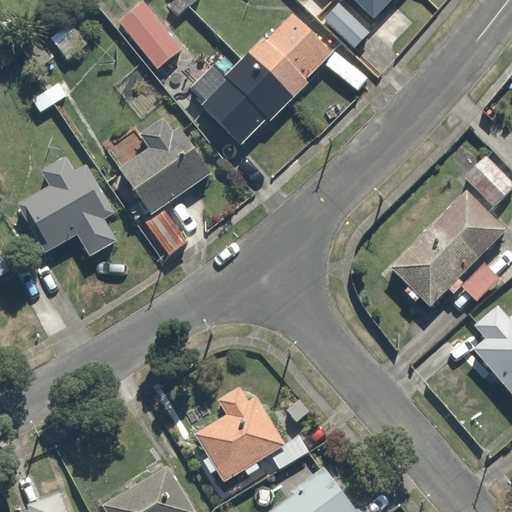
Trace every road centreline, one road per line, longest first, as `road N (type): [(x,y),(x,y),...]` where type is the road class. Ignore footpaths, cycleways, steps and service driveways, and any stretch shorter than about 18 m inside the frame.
road 1 (residential): [(252,261),(386,141),(508,0)]
road 2 (residential): [(475,511),(252,261)]
road 3 (residential): [(0,413),(165,321),(252,261)]
